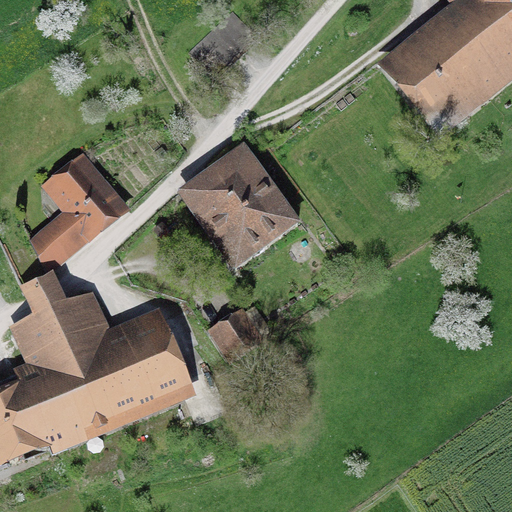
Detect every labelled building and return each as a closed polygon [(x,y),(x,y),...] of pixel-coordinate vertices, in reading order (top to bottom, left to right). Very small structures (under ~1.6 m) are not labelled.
[(511,0),(487,0),(488,1),(442,38),(396,75),(436,125),(511,63),(511,0)] [(256,38),(233,13),(189,54),(212,79),(234,59),(256,38)] [(217,179),(193,197),(238,259),(285,225),(241,162),(217,179)] [(32,246),(45,274),(120,213),(106,197),(82,167),(54,191),(72,213),(32,246)] [(0,399),(0,462),(182,387),(160,334),(111,354),(106,342),(88,298),(63,308),(56,294),(48,280),(25,290),(31,306),(36,320),(15,328),(33,373),(38,384),(19,392),(0,399)] [(227,326),(214,335),(230,360),(258,342),(241,317),(227,326)]
